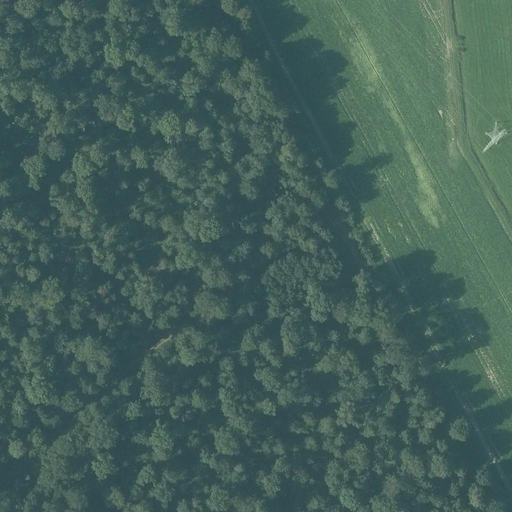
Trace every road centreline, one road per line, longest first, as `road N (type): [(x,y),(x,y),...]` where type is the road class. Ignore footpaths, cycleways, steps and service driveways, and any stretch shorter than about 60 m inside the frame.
road 1 (track): [(212,0),(253,60),(495,511)]
road 2 (track): [(0,486),(178,326),(334,218)]
